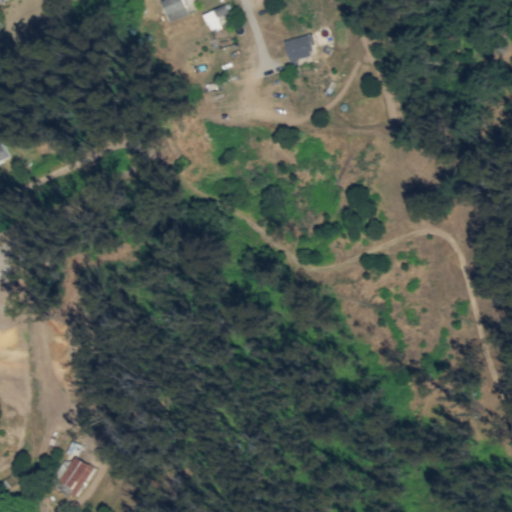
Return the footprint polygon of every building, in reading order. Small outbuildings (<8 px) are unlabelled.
[(160,0),(165,21),(186,16),(182,0),(160,0)] [(208,30),(220,26),(217,17),(228,13),(225,6),(203,13),(208,30)] [(217,45),(234,43),(231,27),(215,30),(217,45)] [(289,60),(317,52),(312,34),(284,41),(289,60)] [(0,161),(10,157),(0,135),(0,161)] [(75,497),(95,468),(76,456),(57,485),(75,497)]
